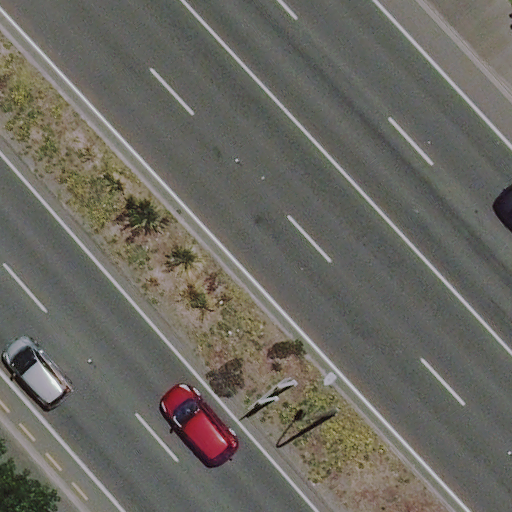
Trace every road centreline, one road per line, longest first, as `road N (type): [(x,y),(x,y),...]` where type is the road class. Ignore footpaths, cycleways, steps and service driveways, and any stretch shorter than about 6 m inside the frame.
road 1 (secondary): [(277,0),(511,250)]
road 2 (secondary): [(229,511),(0,258)]
